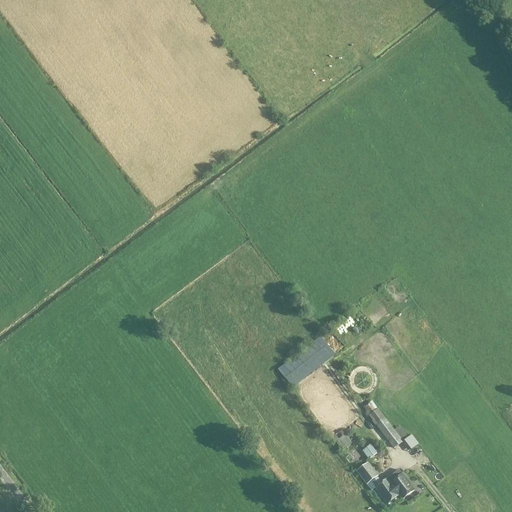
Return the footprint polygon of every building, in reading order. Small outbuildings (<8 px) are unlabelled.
[(313,374),(306,364),(328,347),(322,339),(279,372),(286,380),(286,379),(293,388),(313,374)] [(376,426),(394,449),(404,442),(404,441),(408,438),(400,427),(395,431),(378,409),(377,410),(371,402),(363,408),(370,416),(368,417),(376,427),(376,426)] [(353,444),(346,435),(337,441),(341,446),(339,447),(344,454),(349,451),(347,448),(353,444)] [(386,454),(391,451),(387,444),(382,447),(386,454)] [(364,452),(370,460),(377,454),(371,447),(364,452)] [(357,472),(367,486),(379,477),(369,463),(357,472)] [(388,505),(400,496),(400,495),(388,480),(375,489),(388,505)]
